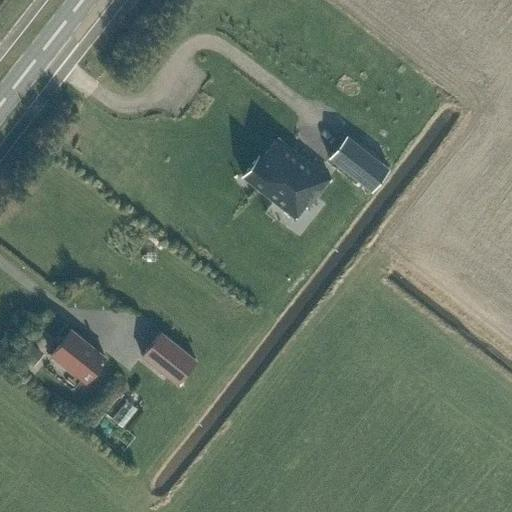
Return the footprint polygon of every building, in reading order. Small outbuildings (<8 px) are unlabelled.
[(346,134),(328,158),(370,191),(388,167),(346,134)] [(258,155),(242,176),(295,217),(305,205),(307,207),(330,178),(277,137),(261,157),(258,155)] [(79,145),(7,257),(44,280),(79,225),(113,246),(149,190),(79,145)] [(280,206),(201,146),(164,194),(243,254),(280,206)] [(180,339),(232,252),(174,218),(164,235),(160,233),(119,302),(180,339)] [(70,330),(51,355),(85,381),(104,357),(70,330)] [(160,331),(140,355),(176,384),(196,360),(160,331)] [(43,353),(30,343),(20,355),(33,366),(43,353)]
